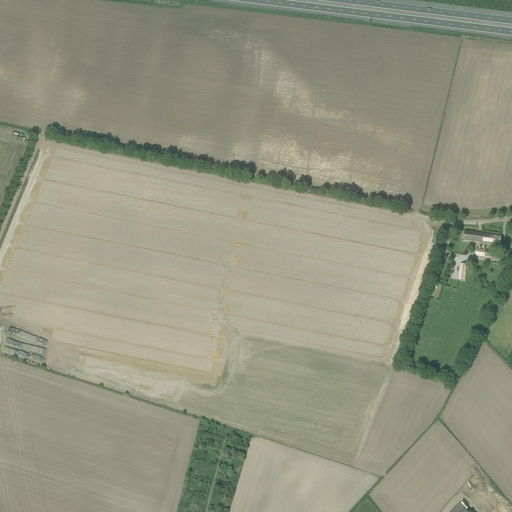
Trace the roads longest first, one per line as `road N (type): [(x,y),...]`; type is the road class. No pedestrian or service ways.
road 1 (track): [(443,220),(43,141),(0,228)]
road 2 (motorway): [(247,0),(511,33)]
road 3 (motorway): [(511,21),(345,0)]
